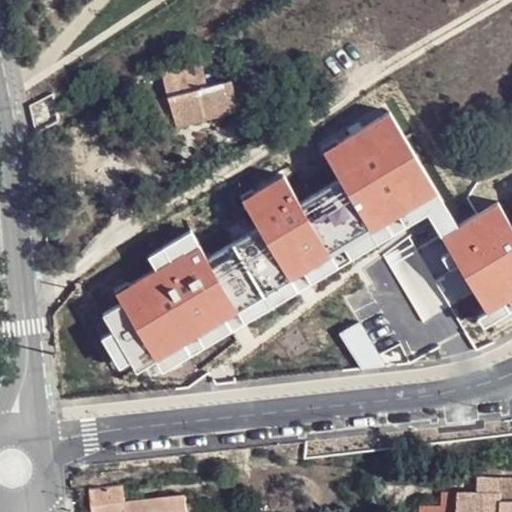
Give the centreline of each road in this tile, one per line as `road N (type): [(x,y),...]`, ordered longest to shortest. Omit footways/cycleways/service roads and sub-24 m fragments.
road 1 (residential): [(45,448),(123,425),(450,390),(511,369)]
road 2 (residential): [(0,112),(24,347)]
